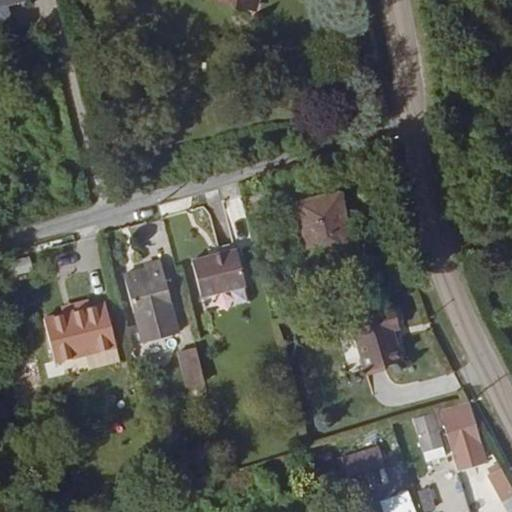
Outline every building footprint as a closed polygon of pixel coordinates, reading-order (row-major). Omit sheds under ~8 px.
[(253,10),(255,0),(228,0),(227,4),(253,10)] [(351,249),(336,179),(293,188),(311,273),(344,266),(341,251),(351,249)] [(245,286),(237,250),(191,261),(200,298),(245,286)] [(173,312),(160,261),(144,266),(145,270),(123,276),(135,322),(173,312)] [(62,315),(91,308),(89,302),(60,309),(61,313),(62,315)] [(115,347),(105,304),(44,319),(55,362),(86,354),(115,347)] [(401,361),(392,330),(399,328),(393,307),(349,319),(364,372),(401,361)] [(118,361),(115,347),(86,354),(89,369),(118,361)] [(197,347),(177,351),(185,386),(204,382),(197,347)] [(482,445),(469,403),(439,411),(451,455),(482,445)] [(442,449),(432,415),(413,421),(422,454),(442,449)] [(383,466),(378,447),(341,458),(347,477),(383,466)] [(488,473),(501,503),(511,498),(511,486),(503,466),(488,473)] [(481,481),(468,487),(476,504),(489,498),(481,481)] [(435,508),(429,489),(418,492),(424,511),(435,508)]
